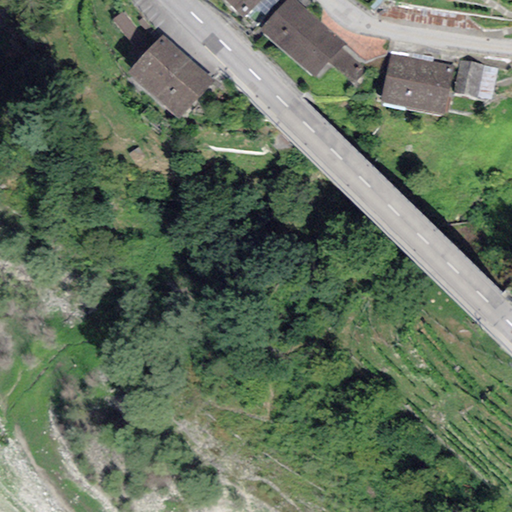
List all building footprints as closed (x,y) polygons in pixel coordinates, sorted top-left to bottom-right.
[(225,0),(244,18),(260,0),(225,0)] [(295,0),(284,0),(259,29),(315,78),(328,62),(353,84),(365,69),(341,49),(346,43),(295,0)] [(214,80),(161,36),(127,75),(180,120),(214,80)] [(453,66),(389,54),(380,103),(444,115),(453,66)] [(498,67),(460,59),(454,94),(492,101),(498,67)]
